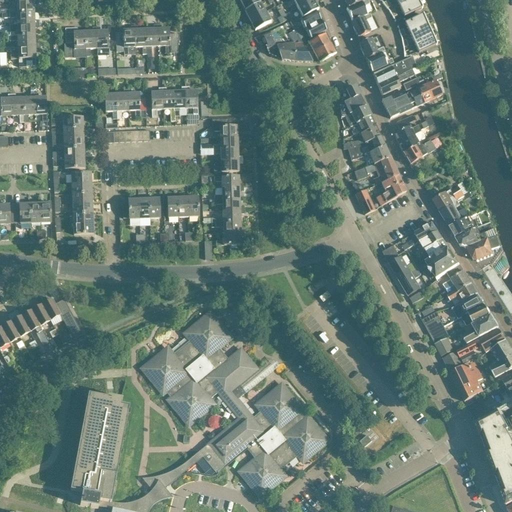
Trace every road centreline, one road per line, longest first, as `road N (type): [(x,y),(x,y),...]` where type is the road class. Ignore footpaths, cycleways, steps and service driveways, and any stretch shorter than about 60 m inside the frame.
road 1 (residential): [(511,339),(391,148),(352,63)]
road 2 (residential): [(115,272),(243,270),(354,236)]
road 3 (tertiary): [(465,435),(354,236)]
road 4 (residential): [(115,272),(111,154),(199,152)]
road 5 (residential): [(370,498),(339,450),(339,427),(267,340)]
road 6 (tertiary): [(354,236),(283,104)]
road 7 (tertiary): [(283,104),(221,0)]
